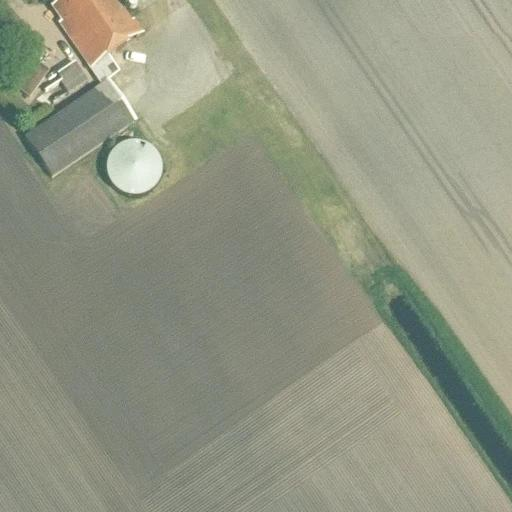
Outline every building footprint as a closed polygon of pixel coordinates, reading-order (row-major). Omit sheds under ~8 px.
[(63,25),(60,26),(92,73),(142,37),(116,0),(51,0),(56,7),(53,10),(63,25)] [(46,95),(59,113),(92,89),(78,68),(58,82),(60,85),(46,95)] [(108,83),(98,69),(92,74),(102,88),(25,142),(53,181),(136,123),(109,83),(108,83)] [(38,89),(22,77),(12,90),(28,102),(38,89)] [(115,152),(110,158),(107,165),(105,172),(106,180),(109,187),(113,193),(119,198),(126,200),(134,201),(141,200),(148,197),(154,192),(158,186),(160,179),(161,171),(159,164),(156,157),(150,152),(144,148),(136,146),(129,146),(122,148),(115,152)]
